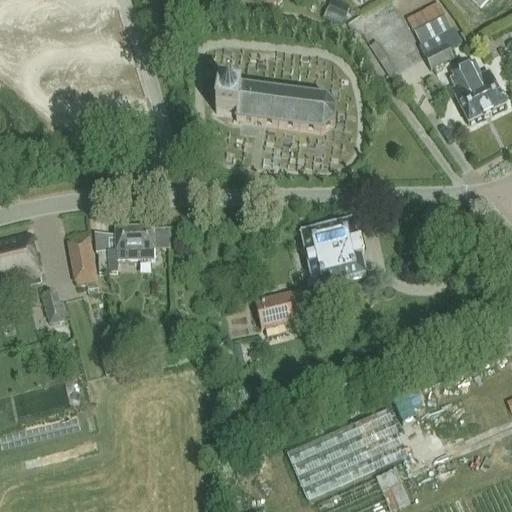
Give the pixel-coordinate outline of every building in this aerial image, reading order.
[(258,0),(271,10),(275,5),(277,7),(283,0),(258,0)] [(469,0),(480,10),(489,0),(469,0)] [(340,29),(347,15),(329,6),(322,21),(340,29)] [(437,6),(407,22),(413,35),(444,20),(437,6)] [(176,33),(154,28),(149,49),(171,54),(176,33)] [(419,48),(418,49),(430,73),(433,71),(452,61),(448,52),(450,51),(460,46),(453,32),(419,48)] [(490,116),(505,108),(488,75),(480,79),(473,65),(451,76),(453,80),(449,82),(454,92),(450,94),(467,127),(482,120),(483,121),(491,117),(490,116)] [(215,116),(236,118),(235,124),(258,128),(264,128),(321,137),(332,129),(333,127),(334,115),(334,113),(326,103),(241,91),(241,90),(221,86),(220,95),(218,95),(217,102),(215,116)] [(346,283),(365,278),(360,258),(363,258),(359,244),(357,244),(352,225),(333,229),(333,228),(316,233),(299,237),(312,291),(329,287),(329,288),(346,283)] [(154,263),(153,252),(170,252),(169,231),(114,232),(115,237),(107,237),(108,255),(106,256),(97,257),(99,276),(116,276),(116,265),(154,263)] [(0,294),(41,284),(29,238),(0,244),(0,294)] [(76,288),(98,284),(89,238),(68,242),(68,245),(66,246),(73,286),(75,285),(76,288)] [(308,322),(301,292),(253,305),(261,333),(268,332),(271,346),(285,342),(282,328),(308,322)] [(68,324),(64,305),(59,306),(56,295),(41,298),(49,329),(59,326),(61,336),(66,335),(64,325),(68,324)] [(105,347),(108,357),(117,355),(114,345),(105,347)] [(249,428),(262,416),(251,405),(239,418),(249,428)] [(386,414),(286,458),(307,506),(379,474),(392,468),(407,461),(386,414)] [(317,511),(395,511),(408,507),(392,468),(379,474),(381,480),(316,509),(317,511)]
